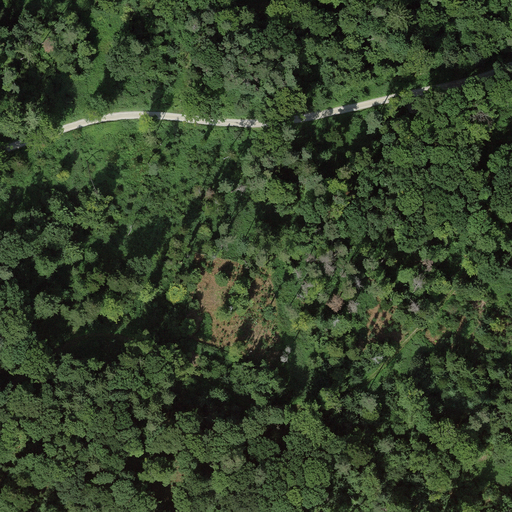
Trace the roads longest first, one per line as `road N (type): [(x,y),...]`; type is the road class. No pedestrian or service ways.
road 1 (track): [(0,392),(91,335),(124,338),(269,404),(306,406),(347,395),(458,283),(479,245),(489,220),(492,158),(483,78)]
road 2 (track): [(511,64),(483,78),(266,124),(157,113),(86,118),(0,149)]
road 3 (track): [(0,460),(40,468),(138,511)]
